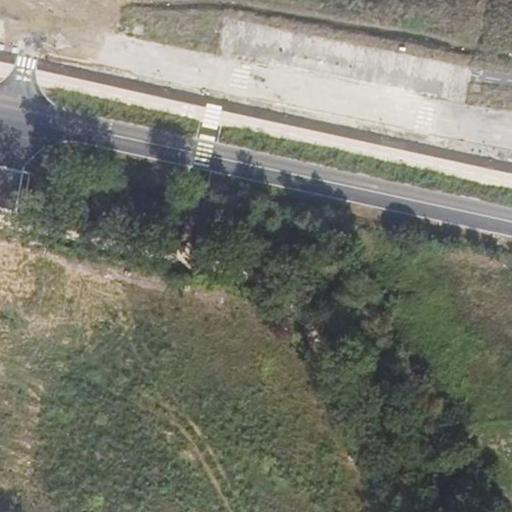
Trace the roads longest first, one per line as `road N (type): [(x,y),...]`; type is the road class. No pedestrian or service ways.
road 1 (secondary): [(16,113),(511,217)]
road 2 (unknown): [(511,80),(251,34)]
